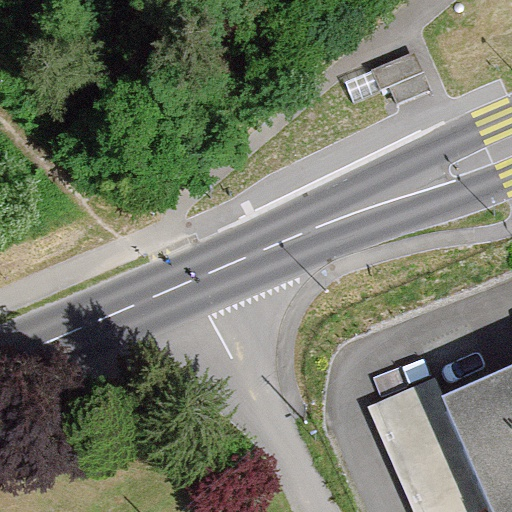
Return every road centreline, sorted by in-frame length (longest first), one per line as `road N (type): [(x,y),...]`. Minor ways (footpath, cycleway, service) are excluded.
road 1 (secondary): [(192,276),(511,149)]
road 2 (residential): [(315,511),(192,276)]
road 3 (secondary): [(0,359),(192,276)]
